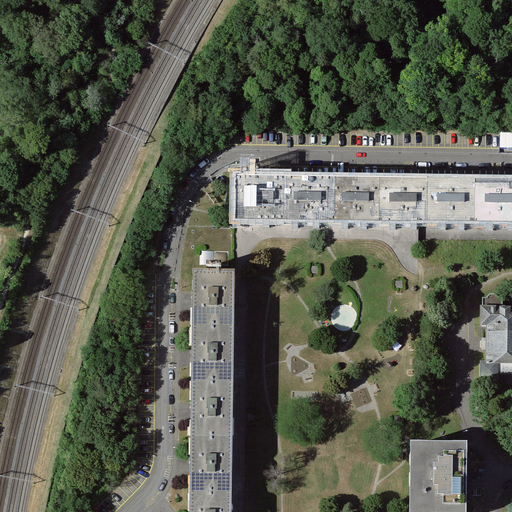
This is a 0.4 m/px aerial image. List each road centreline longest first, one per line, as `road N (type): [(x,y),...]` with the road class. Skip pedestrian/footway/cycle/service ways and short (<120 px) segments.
road 1 (residential): [(129,511),(161,463),(169,252),(187,193),(204,171),(241,154),(511,159)]
road 2 (residential): [(511,474),(492,474),(466,410),(463,310)]
